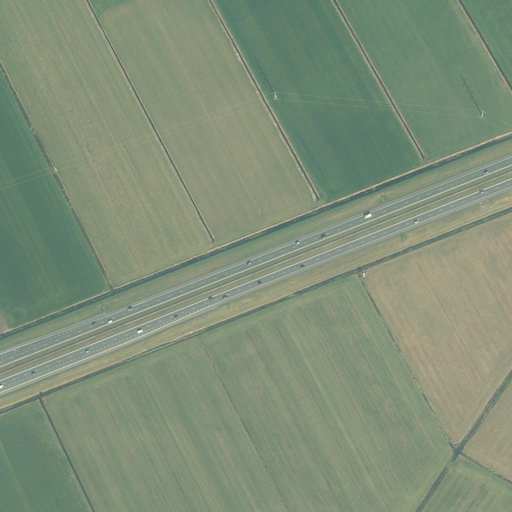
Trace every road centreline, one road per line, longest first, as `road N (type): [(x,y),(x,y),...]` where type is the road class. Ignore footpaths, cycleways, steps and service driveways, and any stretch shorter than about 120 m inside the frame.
road 1 (motorway): [(0,384),(511,182)]
road 2 (motorway): [(511,161),(0,363)]
